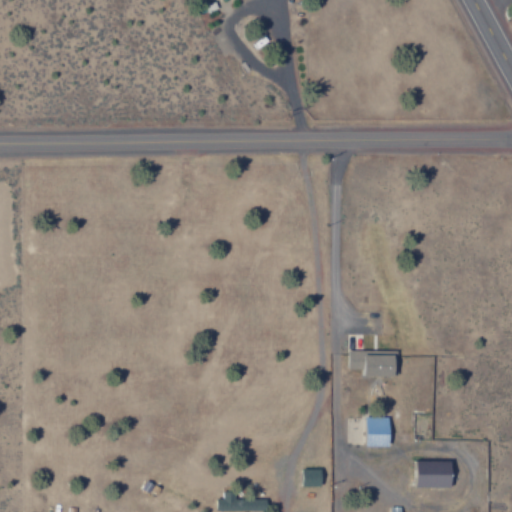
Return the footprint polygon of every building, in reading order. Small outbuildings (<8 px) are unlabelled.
[(347,369),(362,369),(362,376),(394,376),(395,350),(347,350),(347,369)] [(364,446),(388,446),(388,417),(365,417),(364,446)] [(450,487),(450,461),(415,460),(415,487),(450,487)] [(320,469),(301,469),(301,485),(319,486),(320,469)] [(263,500),(234,498),(234,492),(222,491),(222,498),(215,498),(215,509),(263,511),(263,500)]
